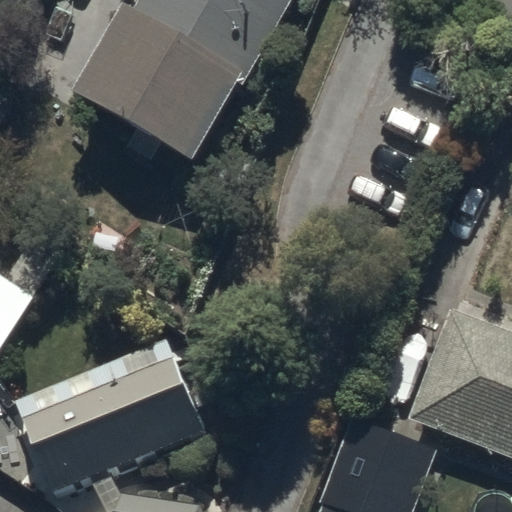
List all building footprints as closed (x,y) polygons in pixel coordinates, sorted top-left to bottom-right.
[(201,176),(298,0),(146,0),(134,23),(130,21),(80,111),(135,141),(129,153),(154,166),(161,154),(201,176)] [(0,373),(42,310),(0,281),(0,373)] [(511,319),(464,301),(414,428),(511,466),(511,319)] [(178,369),(25,427),(53,500),(206,442),(178,369)] [(421,511),(442,458),(354,424),(321,510),(325,511),(421,511)] [(197,511),(123,500),(121,511),(197,511)]
